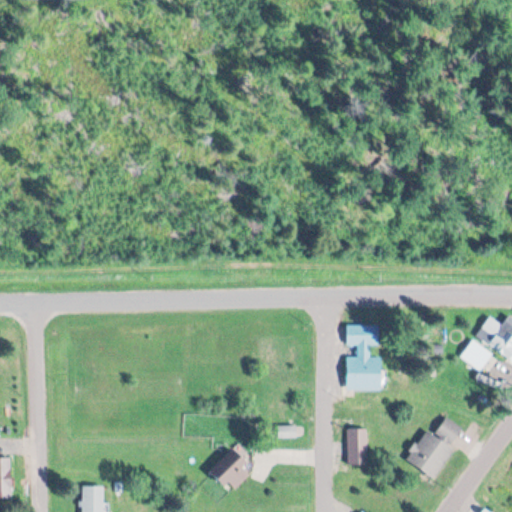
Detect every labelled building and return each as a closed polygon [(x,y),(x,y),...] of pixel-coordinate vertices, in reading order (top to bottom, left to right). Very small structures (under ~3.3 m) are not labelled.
[(511,334),(506,330),(507,328),(491,317),(477,336),(511,360),(511,334)] [(348,390),(382,390),(382,357),(372,357),(372,347),(380,347),(380,326),(347,326),(347,347),(358,347),(358,357),(348,357),(348,390)] [(262,360),(296,360),(296,339),(262,339),(262,360)] [(481,372),(494,355),(473,340),(460,357),(481,372)] [(279,436),(299,436),(299,426),(293,426),(293,404),(260,403),(260,425),(279,425),(279,436)] [(463,429),(446,418),(434,436),(425,430),(406,460),(436,479),(456,449),(451,446),(463,429)] [(348,463),(367,463),(367,429),(348,429),(348,463)] [(252,474),(245,467),(251,462),(235,446),(210,471),(233,493),(252,474)] [(0,457),(0,499),(13,500),(13,458),(0,457)] [(83,511),(104,511),(104,486),(84,486),(83,511)]
